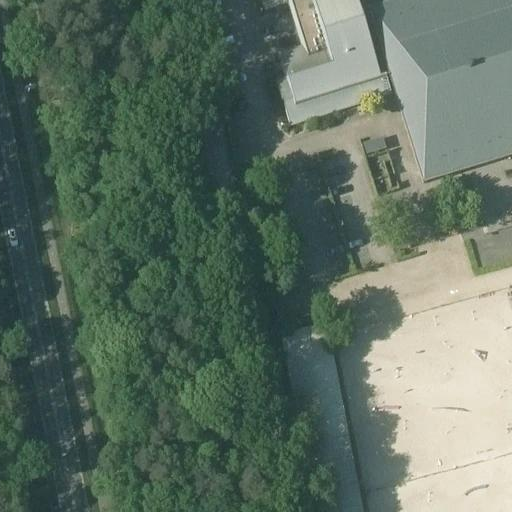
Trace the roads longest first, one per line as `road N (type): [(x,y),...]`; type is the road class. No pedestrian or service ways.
road 1 (track): [(186,0),(291,511)]
road 2 (primary): [(75,511),(0,139)]
